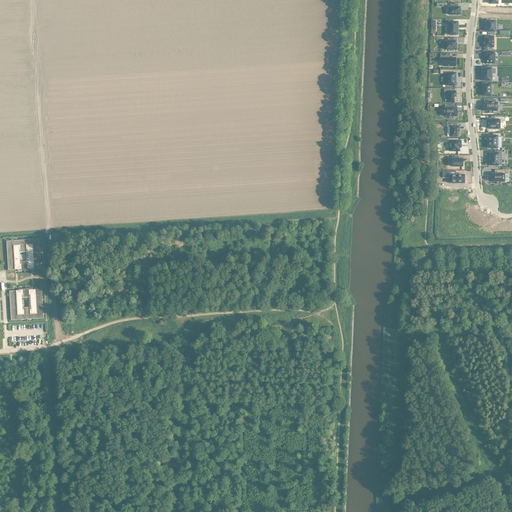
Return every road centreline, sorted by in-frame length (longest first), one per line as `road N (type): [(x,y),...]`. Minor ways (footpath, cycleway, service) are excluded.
road 1 (unknown): [(344,0),(333,218)]
road 2 (residential): [(474,0),(468,105),(476,183),(488,204)]
